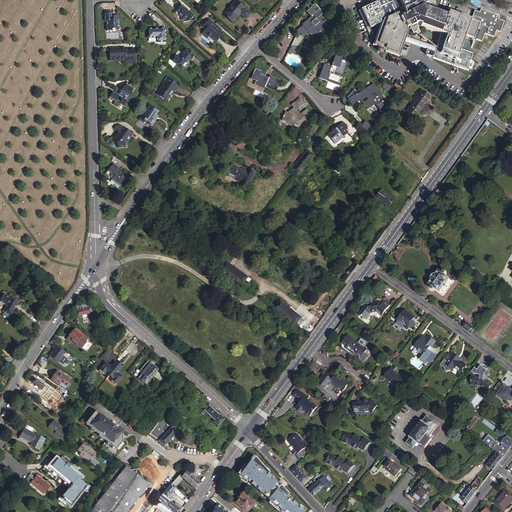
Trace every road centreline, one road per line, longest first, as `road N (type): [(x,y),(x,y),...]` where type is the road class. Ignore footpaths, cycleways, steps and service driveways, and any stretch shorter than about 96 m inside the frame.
road 1 (residential): [(254,46),(118,226)]
road 2 (tertiary): [(93,222),(88,0)]
road 3 (secondary): [(249,432),(371,264)]
road 4 (tertiary): [(249,432),(104,296)]
road 5 (secondary): [(371,264),(483,110)]
road 6 (residential): [(371,264),(511,369)]
road 7 (residential): [(76,290),(0,410)]
